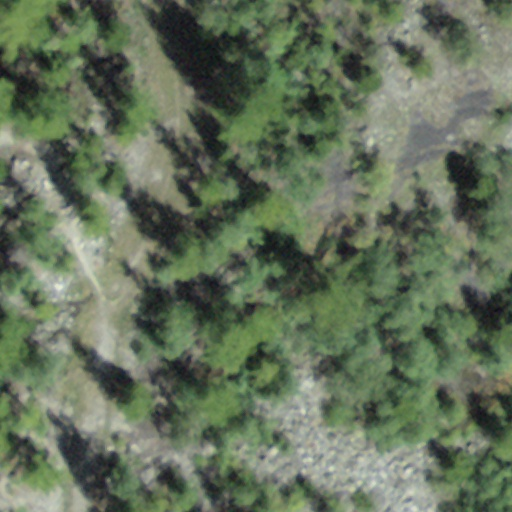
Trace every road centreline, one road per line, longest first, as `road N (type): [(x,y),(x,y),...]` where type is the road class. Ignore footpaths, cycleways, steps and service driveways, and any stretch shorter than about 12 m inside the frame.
road 1 (track): [(106,329),(163,188),(173,84),(161,0)]
road 2 (track): [(83,511),(106,329)]
